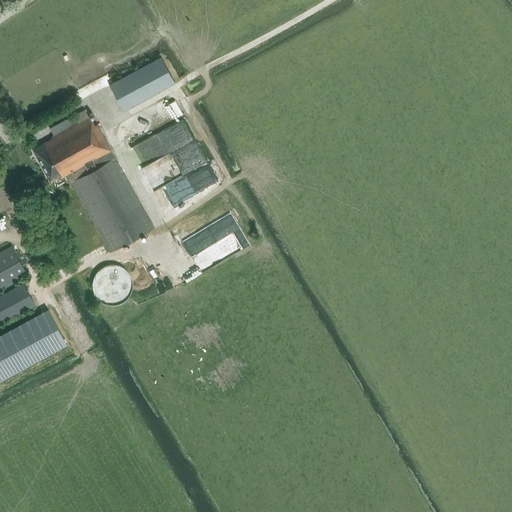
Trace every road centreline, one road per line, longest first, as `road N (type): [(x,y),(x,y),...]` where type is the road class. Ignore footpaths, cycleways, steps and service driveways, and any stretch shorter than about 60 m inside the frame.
road 1 (track): [(109,126),(331,0)]
road 2 (track): [(175,87),(230,182),(166,225),(158,217)]
